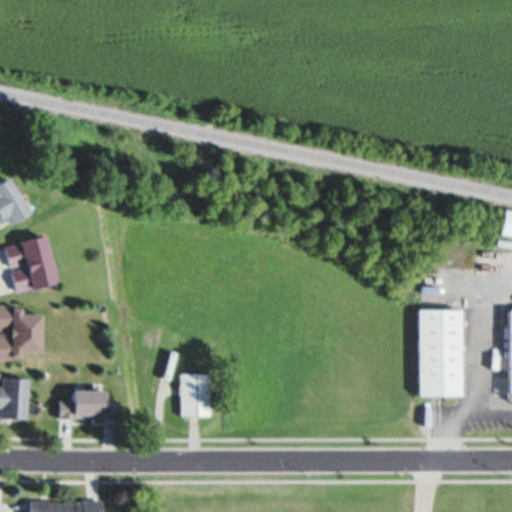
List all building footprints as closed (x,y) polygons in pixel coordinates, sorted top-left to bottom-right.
[(0,180),(6,177),(26,211),(9,222),(6,218),(0,221),(0,180)] [(503,209),(511,210),(511,235),(497,232),(503,209)] [(42,236),(53,282),(14,291),(9,270),(22,267),(21,264),(7,267),(2,245),(42,236)] [(38,313),(37,352),(14,351),(14,360),(0,359),(0,303),(13,303),(13,308),(20,308),(20,312),(38,313)] [(415,309),(458,309),(458,396),(415,396),(415,309)] [(511,311),(501,312),(501,397),(511,397),(511,311)] [(208,373),(209,414),(179,415),(177,373),(208,373)] [(0,377),(25,377),(24,417),(0,416),(0,377)] [(57,399),(70,399),(70,388),(103,389),(103,400),(116,400),(116,418),(57,417),(57,399)] [(27,511),(27,498),(46,499),(46,502),(54,502),(54,503),(70,503),(71,501),(78,501),(78,499),(97,499),(96,511),(27,511)]
